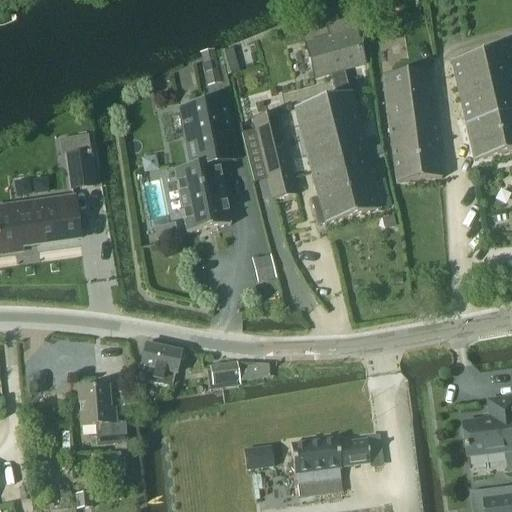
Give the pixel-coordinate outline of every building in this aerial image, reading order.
[(305,46),(307,55),(314,79),(328,75),(342,71),(363,66),(354,33),(305,46)] [(232,51),(224,53),(229,75),(238,72),(232,51)] [(465,126),(511,115),(511,72),(507,52),(451,65),(465,126)] [(218,70),(203,73),(207,88),(221,85),(218,70)] [(336,100),(293,111),(310,173),(365,158),(349,96),(342,71),(328,75),(336,100)] [(395,186),(441,180),(427,72),(382,78),(395,186)] [(235,162),(223,102),(179,111),(192,171),(173,175),(186,236),(230,227),(217,166),(235,162)] [(275,114),(252,120),(256,135),(267,180),(290,174),(279,129),(275,114)] [(511,153),(511,115),(465,126),(473,163),(511,153)] [(70,192),(94,188),(90,154),(65,157),(70,192)] [(310,202),(317,229),(380,212),(365,158),(310,173),(317,200),(310,202)] [(267,180),(272,202),(296,196),(290,174),(267,180)] [(0,256),(21,254),(20,249),(19,243),(35,241),(36,247),(79,241),(74,203),(73,198),(52,201),(52,206),(15,212),(14,206),(0,208),(0,256)] [(154,230),(157,244),(177,240),(174,225),(154,230)] [(175,376),(180,354),(145,346),(140,368),(141,369),(138,382),(171,390),(174,376),(175,376)] [(212,390),(239,386),(235,365),(209,369),(212,390)] [(108,427),(115,426),(114,411),(110,411),(108,389),(76,392),(79,429),(96,428),(98,441),(109,440),(108,427)] [(511,398),(488,401),(490,420),(463,424),(467,459),(511,453),(511,398)] [(336,441),(290,447),(291,462),(293,473),(293,477),(296,477),(297,489),(340,484),(338,471),(340,471),(340,470),(369,466),(366,442),(336,446),(336,441)] [(270,447),(243,451),(246,473),(273,469),(270,447)] [(119,455),(106,456),(108,473),(121,471),(119,455)] [(91,511),(90,497),(74,499),(75,511),(91,511)] [(511,511),(511,497),(482,501),(483,511),(511,511)]
